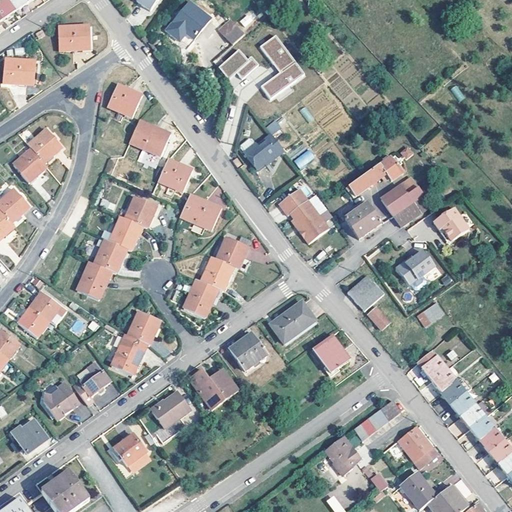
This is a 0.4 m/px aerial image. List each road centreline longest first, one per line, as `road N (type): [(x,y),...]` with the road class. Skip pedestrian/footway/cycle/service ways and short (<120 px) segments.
road 1 (residential): [(305,276),(0,497)]
road 2 (residential): [(305,276),(132,44)]
road 3 (residential): [(392,371),(190,511)]
road 4 (residential): [(0,302),(69,196),(87,120)]
road 5 (residential): [(500,511),(392,371)]
road 6 (residential): [(392,371),(305,276)]
